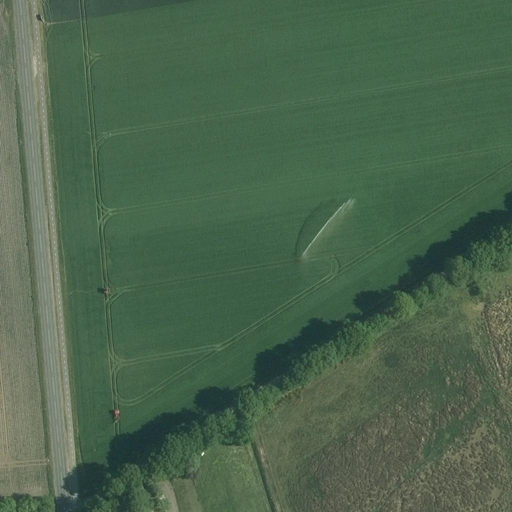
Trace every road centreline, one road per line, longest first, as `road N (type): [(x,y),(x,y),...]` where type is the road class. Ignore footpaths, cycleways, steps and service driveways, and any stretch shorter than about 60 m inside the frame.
road 1 (track): [(76,508),(511,231)]
road 2 (secondary): [(64,511),(21,0)]
